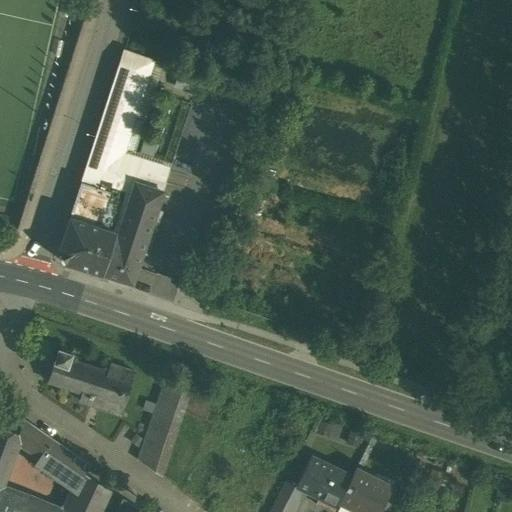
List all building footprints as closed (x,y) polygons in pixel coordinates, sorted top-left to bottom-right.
[(124,51),(69,217),(115,233),(133,178),(165,188),(171,168),(125,153),(155,61),(124,51)] [(115,233),(101,274),(132,285),(165,188),(133,178),(115,233)] [(115,233),(69,217),(57,253),(62,262),(101,274),(115,233)] [(106,370),(102,368),(69,358),(72,351),(58,347),(54,359),(50,358),(45,373),(49,374),(47,380),(82,391),(79,399),(90,403),(120,413),(134,370),(109,362),(106,370)] [(191,386),(164,377),(134,468),(136,470),(160,478),(182,410),(189,390),(191,386)] [(210,422),(219,403),(189,390),(182,410),(210,422)] [(90,465),(23,419),(18,433),(19,433),(17,439),(41,454),(34,465),(73,491),(79,481),(85,473),(90,465)] [(18,433),(0,427),(0,487),(17,439),(19,433),(18,433)] [(351,476),(311,456),(296,484),(319,495),(315,503),(332,511),(338,502),(351,476)] [(378,511),(392,486),(356,467),(351,476),(338,502),(357,511),(378,511)] [(110,490),(85,473),(79,481),(73,491),(67,507),(64,511),(100,511),(111,490),(110,490)] [(0,489),(0,511),(64,511),(67,507),(51,508),(0,489)] [(279,492),(268,511),(291,511),(297,501),(279,492)] [(122,498),(116,511),(135,511),(138,509),(122,498)]
